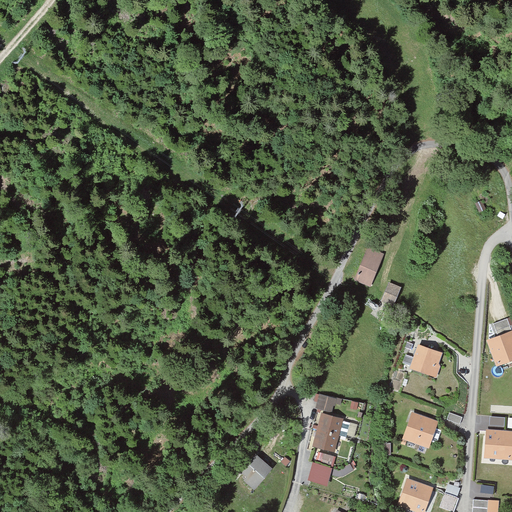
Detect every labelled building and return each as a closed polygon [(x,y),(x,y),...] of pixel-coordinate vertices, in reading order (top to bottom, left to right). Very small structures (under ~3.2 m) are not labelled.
[(384,255),(368,248),(354,280),(371,287),(384,255)] [(390,282),(381,301),(393,307),(402,287),(390,282)] [(509,318),(496,321),(498,330),(511,327),(509,318)] [(511,334),(486,343),(496,369),(511,363),(511,334)] [(444,356),(418,348),(409,372),(436,380),(444,356)] [(346,402),(316,397),(314,414),(322,416),(339,420),(346,402)] [(412,415),(402,442),(428,451),(438,425),(412,415)] [(491,415),(491,424),(506,424),(506,416),(491,415)] [(339,420),(322,416),(311,449),(335,457),(343,421),(339,420)] [(511,456),(511,434),(487,434),(483,460),(511,462),(511,456)] [(273,465),(254,450),(239,469),(246,474),(241,480),(254,490),(273,465)] [(332,471),(313,465),(307,484),(327,488),(332,471)] [(408,481),(398,506),(413,511),(426,511),(432,491),(408,481)] [(459,495),(462,487),(450,483),(447,491),(459,495)] [(446,492),(441,506),(454,510),(459,496),(446,492)]
